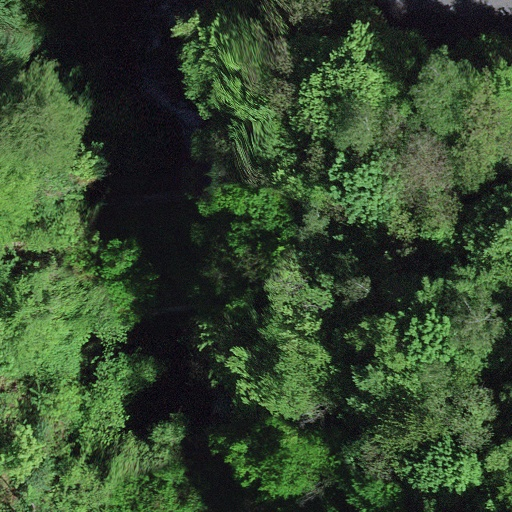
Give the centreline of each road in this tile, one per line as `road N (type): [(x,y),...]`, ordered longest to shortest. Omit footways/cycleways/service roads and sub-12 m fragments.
road 1 (motorway): [(511,205),(0,265)]
road 2 (motorway): [(30,511),(511,455)]
